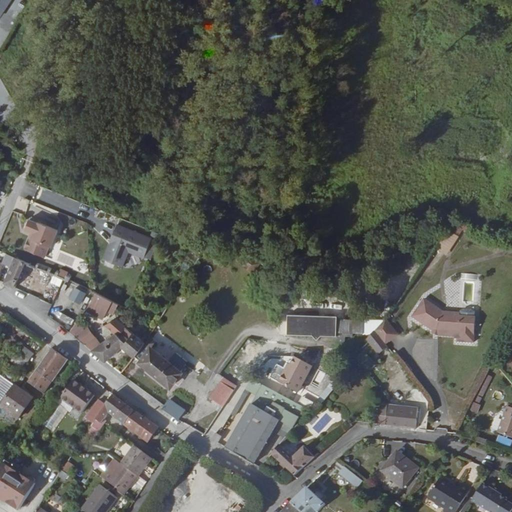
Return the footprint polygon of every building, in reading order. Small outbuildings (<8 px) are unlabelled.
[(30,219),(26,229),(32,232),(34,233),(31,239),(29,240),(26,246),(27,249),(45,257),(50,247),(51,248),(59,230),(47,225),(39,222),(39,223),(30,219)] [(47,225),(56,229),(58,225),(49,220),(47,225)] [(444,254),(456,234),(455,234),(460,227),(452,222),(445,234),(439,242),(435,248),(444,254)] [(144,258),(152,239),(117,225),(103,259),(106,260),(115,264),(123,267),(129,252),(144,258)] [(458,236),(456,234),(444,254),(446,255),(458,236)] [(433,248),(421,271),(429,276),(442,253),(433,248)] [(247,263),(255,269),(260,263),(247,255),(241,263),(245,266),(247,263)] [(26,263),(16,259),(5,283),(14,287),(26,263)] [(113,269),(115,264),(106,260),(104,265),(113,269)] [(252,274),(255,269),(247,263),(245,266),(244,268),(252,274)] [(39,271),(25,265),(14,287),(29,293),(39,271)] [(64,278),(67,271),(60,268),(56,275),(64,278)] [(74,286),(68,298),(80,304),(86,292),(74,286)] [(96,293),(90,304),(106,313),(112,301),(96,293)] [(412,317),(433,331),(435,329),(440,333),(450,337),(453,337),(455,339),(457,342),(474,343),(476,317),(460,316),(443,312),(424,299),(412,317)] [(69,322),(71,317),(57,311),(55,317),(69,322)] [(337,336),(337,341),(345,341),(345,337),(353,337),(353,334),(371,335),(375,330),(380,323),(383,321),(337,319),(337,316),(288,315),(287,335),(313,336),(317,340),(321,336),(337,336)] [(134,357),(145,342),(122,323),(123,316),(117,319),(105,325),(115,334),(104,342),(100,337),(88,347),(92,350),(106,361),(122,347),(133,357),(134,357)] [(380,323),(375,330),(385,344),(398,335),(385,318),(383,321),(380,323)] [(87,328),(75,336),(84,344),(94,336),(88,328),(87,328)] [(371,335),(368,338),(379,353),(387,347),(385,344),(375,330),(371,335)] [(149,336),(145,342),(134,357),(171,387),(182,373),(151,349),(156,342),(149,336)] [(18,347),(13,354),(26,363),(27,364),(35,354),(20,344),(18,347)] [(37,370),(53,382),(69,360),(53,348),(37,370)] [(367,369),(375,362),(363,349),(355,357),(367,369)] [(26,363),(13,354),(9,359),(22,369),(26,363)] [(296,357),(291,365),(288,371),(286,369),(279,383),(298,393),(312,366),(296,357)] [(45,394),(53,382),(37,370),(28,382),(45,394)] [(61,398),(74,408),(82,414),(96,395),(74,379),(61,398)] [(246,390),(252,393),(259,384),(305,408),(252,380),(246,390)] [(259,384),(252,393),(257,396),(252,404),(251,404),(225,448),(253,464),(273,431),(286,439),(294,428),(305,408),(259,384)] [(331,384),(316,402),(320,405),(335,387),(331,384)] [(1,406),(18,419),(34,398),(16,385),(1,406)] [(228,419),(241,397),(225,386),(219,395),(223,397),(215,410),(228,419)] [(107,405),(96,420),(102,424),(110,413),(117,418),(125,424),(135,410),(114,394),(107,405)] [(57,403),(68,411),(70,412),(74,408),(61,398),(57,403)] [(86,418),(94,423),(96,421),(96,420),(107,405),(99,399),(86,418)] [(163,409),(177,420),(184,409),(169,399),(163,409)] [(54,432),(68,411),(57,403),(56,402),(41,423),(54,432)] [(419,410),(388,406),(386,426),(416,429),(419,410)] [(511,407),(507,406),(497,433),(511,438),(511,407)] [(135,410),(125,424),(149,441),(158,428),(135,410)] [(94,423),(91,428),(99,434),(104,426),(101,425),(102,424),(96,420),(96,421),(94,423)] [(94,440),(99,434),(91,428),(80,444),(83,446),(89,437),(94,440)] [(286,439),(273,431),(269,437),(281,445),(286,439)] [(498,435),(496,441),(509,446),(511,440),(498,435)] [(122,464),(139,476),(153,458),(135,445),(121,463),(122,464)] [(281,445),(273,453),(295,474),(314,457),(304,446),(294,457),(281,445)] [(421,468),(397,449),(380,471),(404,490),(421,468)] [(102,477),(109,482),(122,464),(121,463),(115,459),(102,477)] [(69,462),(62,471),(68,475),(74,465),(69,462)] [(14,467),(12,471),(2,464),(0,467),(0,501),(1,502),(11,487),(18,492),(28,477),(14,467)] [(122,464),(109,482),(126,495),(139,476),(122,464)] [(358,488),(363,481),(345,466),(340,473),(358,488)] [(445,509),(448,511),(456,511),(472,488),(462,482),(459,487),(442,476),(427,498),(445,509)] [(492,488),(483,483),(473,500),(492,511),(511,511),(511,503),(507,501),(508,498),(499,493),(492,488)] [(24,508),(30,511),(35,511),(39,506),(49,491),(39,485),(24,508)] [(85,511),(107,511),(118,498),(101,485),(82,509),(85,511)] [(301,511),(305,511),(306,511),(312,505),(318,511),(325,503),(307,487),(291,502),(301,511)] [(282,511),(305,511),(306,511),(305,511),(301,511),(291,502),(282,511)]
